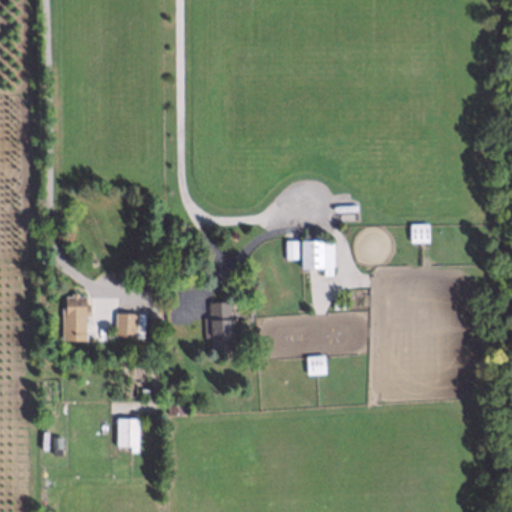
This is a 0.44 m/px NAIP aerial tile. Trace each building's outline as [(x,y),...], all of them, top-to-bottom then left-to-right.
[(407,240),(406,221),(425,221),(425,240),(407,240)] [(320,275),(320,266),(295,267),(294,256),(283,256),(282,238),(330,236),(332,275),(320,275)] [(59,338),(57,306),(59,306),(58,294),(82,294),(82,303),(85,303),(86,314),(82,315),(83,337),(59,338)] [(208,353),(206,335),(202,336),(201,313),(207,312),(206,298),(208,298),(228,297),(232,351),(208,353)] [(111,333),(112,311),(143,312),(142,334),(111,333)] [(303,372),(302,353),(322,352),(322,371),(303,372)] [(165,411),(165,403),(185,402),(185,411),(165,411)] [(135,444),(113,443),(113,416),(135,417),(135,444)] [(50,453),(49,435),(58,435),(59,453),(50,453)]
